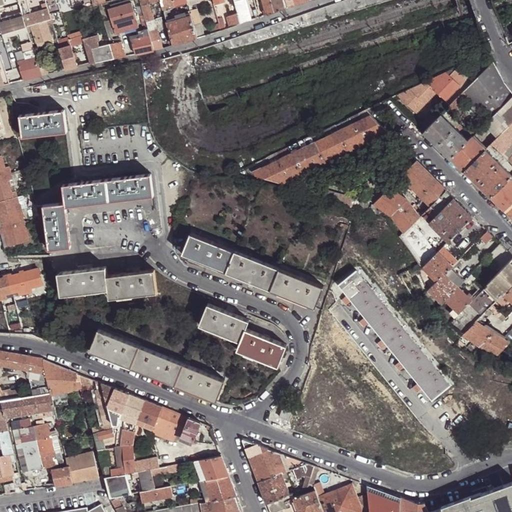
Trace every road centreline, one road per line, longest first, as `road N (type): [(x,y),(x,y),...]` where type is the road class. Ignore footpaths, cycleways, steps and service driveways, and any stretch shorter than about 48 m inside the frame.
road 1 (residential): [(0,90),(181,47),(327,0)]
road 2 (residential): [(222,416),(410,487),(433,488),(511,459)]
road 3 (residential): [(0,340),(92,364),(222,416)]
road 4 (residential): [(511,237),(381,109)]
